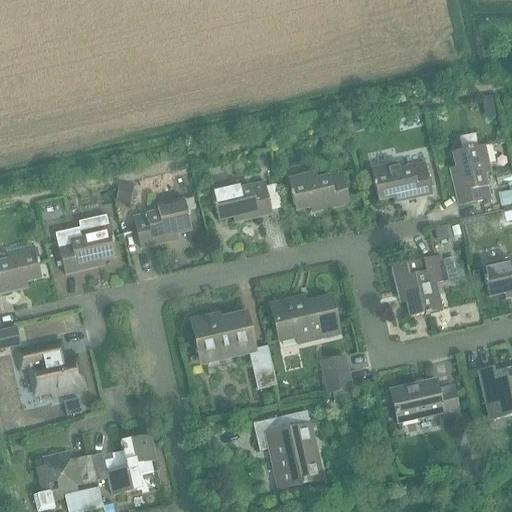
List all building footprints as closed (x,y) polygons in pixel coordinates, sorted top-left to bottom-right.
[(361,123),(351,126),(352,131),(353,134),(363,131),(362,128),(361,123)] [(484,145),(453,153),(459,178),(452,180),(459,207),(491,199),(489,189),(485,175),(491,173),(484,145)] [(425,164),(399,170),(398,164),(371,170),(378,201),(403,195),(404,201),(432,195),(425,164)] [(342,174),(317,180),(316,174),(289,180),(296,210),(322,204),(324,211),(350,205),(342,174)] [(264,183),(240,189),(238,183),(211,189),(218,220),(244,214),(245,220),(271,214),(264,183)] [(118,184),(115,203),(131,206),(134,187),(119,184),(118,184)] [(511,191),(498,194),(501,207),(511,204),(511,191)] [(133,218),(140,249),(168,242),(166,235),(191,230),(184,199),(157,205),(158,212),(133,218)] [(55,234),(65,275),(91,269),(90,262),(115,257),(106,216),(78,222),(79,228),(55,234)] [(434,229),(437,242),(453,238),(449,225),(434,229)] [(0,262),(0,294),(17,291),(16,285),(41,278),(34,247),(8,254),(9,260),(0,262)] [(410,318),(441,311),(436,288),(448,285),(441,256),(392,267),(401,305),(407,303),(410,318)] [(511,265),(510,266),(508,260),(481,266),(488,297),(511,291),(511,265)] [(297,344),(338,335),(330,298),(297,305),(296,298),(270,304),(278,342),(296,338),(297,344)] [(267,347),(253,350),(245,315),(212,323),(211,318),(190,323),(195,343),(200,342),(205,363),(247,353),(256,391),(276,387),(267,347)] [(15,329),(0,332),(0,349),(19,345),(15,329)] [(75,353),(62,356),(59,343),(16,353),(20,369),(29,367),(35,392),(51,388),(53,396),(84,388),(75,353)] [(328,394),(331,394),(348,390),(352,389),(344,358),(321,364),(328,394)] [(511,374),(496,378),(494,368),(478,372),(490,422),(511,416),(511,374)] [(453,387),(438,391),(436,381),(390,391),(398,424),(442,414),(443,421),(459,417),(453,387)] [(348,390),(331,394),(334,405),(351,401),(348,390)] [(284,490),(322,481),(306,413),(253,425),(259,452),(275,449),(284,490)] [(92,457),(97,482),(109,479),(113,497),(141,490),(138,476),(151,473),(149,463),(154,461),(149,436),(120,443),(123,452),(111,455),(115,469),(107,471),(104,455),(92,457)] [(97,482),(92,457),(69,463),(67,454),(43,460),(45,469),(36,471),(42,495),(33,497),(36,511),(43,511),(54,509),(52,500),(58,499),(60,511),(83,511),(86,511),(104,511),(103,505),(102,505),(98,488),(76,493),(75,487),(97,482)] [(461,459),(465,485),(485,482),(480,456),(461,459)] [(103,505),(104,511),(113,511),(111,502),(103,505)]
